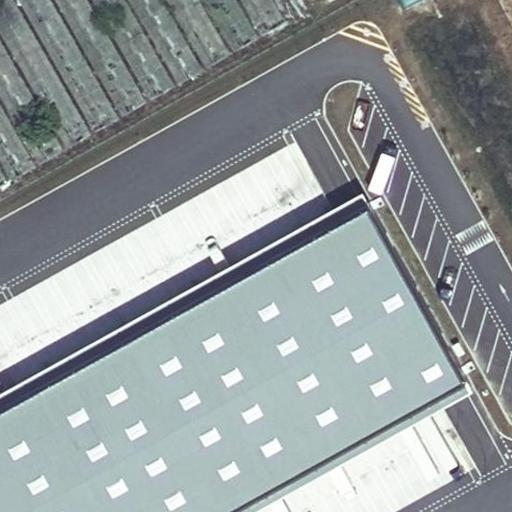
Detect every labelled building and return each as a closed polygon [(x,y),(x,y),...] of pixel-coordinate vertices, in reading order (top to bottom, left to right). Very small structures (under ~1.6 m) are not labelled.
[(0,0),(0,27),(68,147),(92,133),(14,0),(0,0)] [(21,0),(97,130),(119,117),(52,0),(21,0)] [(57,0),(125,115),(146,101),(88,0),(57,0)] [(94,0),(151,98),(175,85),(125,0),(94,0)] [(163,0),(131,0),(179,82),(203,69),(163,0)] [(168,0),(207,66),(231,53),(200,0),(168,0)] [(259,38),(237,0),(206,0),(235,51),(259,38)] [(287,21),(274,0),(242,0),(263,35),(287,21)] [(0,92),(40,162),(63,149),(0,36),(0,92)] [(0,155),(13,178),(36,165),(0,102),(0,155)] [(0,185),(8,180),(0,166),(0,185)] [(364,190),(0,390),(0,511),(245,511),(473,387),(364,190)]
